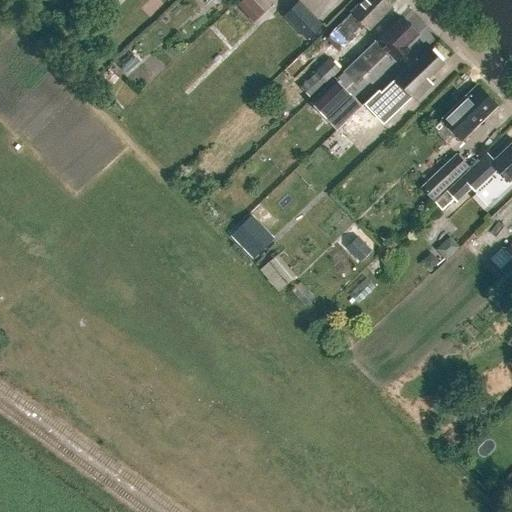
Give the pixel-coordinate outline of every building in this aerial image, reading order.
[(259,0),(243,0),(242,2),(258,19),(268,9),(259,0)] [(367,30),(389,8),(388,6),(388,3),(385,0),(362,0),(328,34),(342,48),(363,26),(367,30)] [(306,41),(323,26),(299,2),(283,17),(306,41)] [(410,49),(406,45),(416,35),(414,33),(416,31),(408,23),(410,22),(403,14),(343,73),(355,84),(386,54),(395,63),(410,49)] [(432,86),(426,79),(442,63),(441,62),(443,60),(433,49),(431,51),(429,49),(417,61),(415,59),(380,93),(378,91),(364,105),(366,107),(343,129),(352,140),(375,117),(378,120),(406,92),(416,102),(432,86)] [(310,99),(326,84),(316,73),(300,88),(310,99)] [(326,121),(352,96),(335,79),(309,103),(326,121)] [(495,106),(477,86),(431,128),(444,143),(454,134),(459,140),(495,106)] [(509,181),(511,178),(511,142),(493,161),(486,153),(446,191),(433,202),(442,211),(454,200),(456,203),(471,189),(488,207),(511,184),(509,181)] [(466,165),(455,154),(419,188),(430,199),(466,165)] [(237,244),(231,250),(246,266),(268,243),(248,224),(233,240),(237,244)] [(445,260),(459,247),(449,237),(436,250),(445,260)] [(511,243),(503,252),(511,260),(511,261),(511,243)] [(429,271),(439,263),(431,254),(421,261),(429,271)] [(295,277),(278,255),(259,270),(277,292),(295,277)] [(506,278),(511,272),(511,261),(511,260),(499,271),(506,278)] [(375,274),(383,267),(377,261),(369,268),(375,274)]
